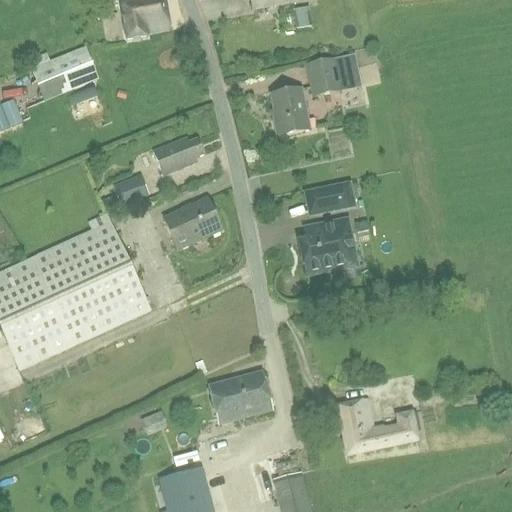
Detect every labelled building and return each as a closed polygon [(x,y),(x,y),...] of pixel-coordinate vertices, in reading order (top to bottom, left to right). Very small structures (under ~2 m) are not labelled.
[(169,29),(164,0),(118,0),(125,40),(146,37),(145,33),(169,29)] [(249,0),(252,10),(298,1),(297,0),(249,0)] [(310,8),(295,10),(298,29),(313,26),(310,8)] [(104,31),(87,36),(92,55),(109,50),(104,31)] [(75,52),(30,71),(44,103),(88,85),(75,52)] [(346,57),(334,60),(304,66),(311,99),(341,93),(338,79),(350,77),(346,57)] [(277,138),(308,132),(300,91),(270,97),(275,121),(273,121),(277,138)] [(1,106),(9,127),(22,121),(13,100),(1,106)] [(0,130),(8,127),(0,106),(0,130)] [(186,139),(151,153),(162,178),(196,164),(194,159),(203,156),(196,140),(188,143),(186,139)] [(148,197),(140,176),(112,187),(120,208),(148,197)] [(348,185),(314,193),(319,215),(353,207),(348,185)] [(177,252),(220,231),(206,201),(163,221),(177,252)] [(106,215),(86,223),(91,233),(0,273),(0,331),(18,372),(149,313),(109,224),(110,224),(106,215)] [(346,221),(321,226),(324,239),(299,244),(306,277),(334,271),(333,268),(349,265),(346,247),(352,246),(346,221)] [(287,248),(264,253),(272,285),(294,279),(287,248)] [(218,426),(271,412),(261,375),(208,389),(218,426)] [(0,384),(9,406),(28,398),(19,376),(0,384)] [(456,391),(457,401),(483,395),(483,394),(488,393),(487,386),(481,386),(481,385),(456,391)] [(336,408),(347,458),(418,442),(412,413),(394,417),(396,427),(372,432),(365,401),(336,408)] [(160,412),(139,420),(145,435),(166,427),(160,412)] [(301,511),(284,446),(242,457),(257,511),(301,511)] [(205,511),(195,471),(167,478),(166,478),(174,507),(164,510),(164,511),(205,511)]
